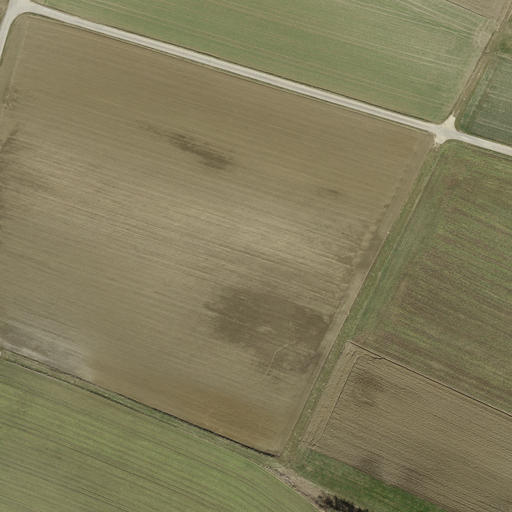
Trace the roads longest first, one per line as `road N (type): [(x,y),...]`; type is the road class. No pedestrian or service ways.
road 1 (track): [(511,0),(279,463)]
road 2 (track): [(16,2),(511,154)]
road 3 (track): [(0,354),(279,463),(354,511)]
